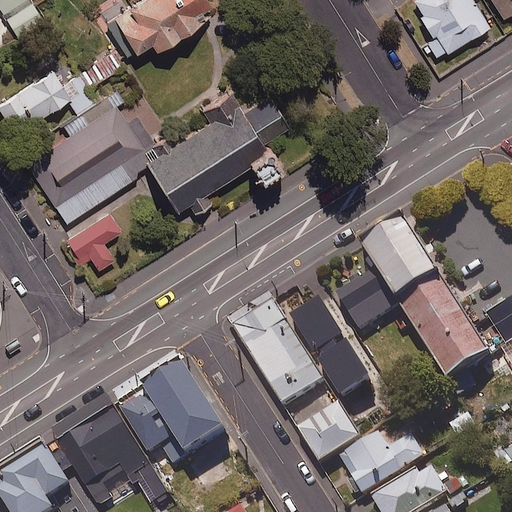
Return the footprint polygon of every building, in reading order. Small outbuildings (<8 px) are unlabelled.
[(42,20),(29,0),(0,0),(0,9),(17,36),(42,20)] [(205,0),(145,0),(114,19),(138,57),(153,48),(157,55),(216,17),(205,0)] [(489,28),(472,0),(389,0),(396,10),(411,1),(445,55),(489,28)] [(511,14),(511,0),(492,0),(504,19),(511,14)] [(123,66),(114,52),(62,85),(52,70),(0,104),(0,111),(16,136),(69,101),(78,115),(96,103),(87,90),(123,66)] [(287,126),(268,94),(242,110),(229,89),(200,107),(208,119),(172,141),(166,133),(150,143),(155,152),(144,159),(175,209),(186,202),(192,212),(210,201),(204,191),(247,165),(255,178),(277,164),(263,141),(287,126)] [(121,232),(107,212),(65,243),(81,265),(90,258),(99,271),(116,259),(105,243),(121,232)] [(493,353),(406,217),(362,245),(377,269),(400,305),(449,381),(493,353)] [(352,284),(337,294),(360,331),(400,305),(377,269),(363,278),(359,273),(348,279),(352,284)] [(324,380),(271,293),(228,320),(284,405),(324,380)] [(511,297),(486,314),(507,346),(511,342),(511,297)] [(343,335),(321,299),(292,317),(315,353),(320,350),(334,341),(343,335)] [(340,350),(334,341),(320,350),(326,359),(319,364),(342,398),(371,379),(349,344),(340,350)] [(227,430),(179,353),(114,394),(122,408),(119,409),(160,473),(227,430)] [(170,497),(108,396),(51,431),(96,505),(142,477),(159,504),(170,497)] [(362,437),(340,403),(299,428),(321,463),(362,437)] [(475,425),(469,415),(461,421),(459,418),(450,424),(459,436),(475,425)] [(390,448),(381,432),(340,457),(353,480),(349,482),(357,495),(361,492),(363,495),(426,457),(412,435),(390,448)] [(87,511),(41,439),(0,464),(0,499),(7,511),(87,511)] [(511,447),(506,451),(504,447),(494,453),(504,469),(511,464),(511,447)] [(213,497),(193,462),(168,477),(188,511),(213,497)] [(421,475),(417,469),(371,497),(380,511),(418,511),(449,493),(433,468),(421,475)] [(450,511),(443,500),(423,511),(450,511)]
